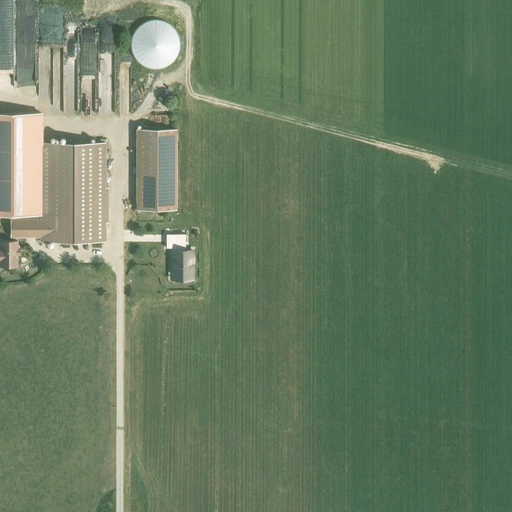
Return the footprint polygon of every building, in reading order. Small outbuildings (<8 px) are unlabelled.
[(37,76),(38,26),(42,26),(42,17),(38,17),(38,0),(20,0),(19,75),(37,76)] [(104,24),(103,47),(117,47),(118,24),(104,24)] [(87,48),(98,48),(98,27),(86,27),(87,48)] [(66,106),(78,107),(80,53),(66,52),(66,37),(57,37),(56,54),(44,54),(43,72),(56,72),(56,83),(66,84),(66,106)] [(86,48),(85,73),(97,73),(98,49),(86,48)] [(44,78),(45,92),(55,91),(54,76),(44,78)] [(99,91),(84,91),(85,113),(99,113),(99,91)] [(42,112),(0,112),(0,214),(11,214),(11,219),(11,237),(12,237),(12,241),(0,240),(0,263),(7,263),(7,266),(17,266),(17,241),(16,241),(16,237),(40,237),(40,241),(105,241),(105,143),(43,143),(42,112)] [(136,209),(176,209),(176,129),(136,129),(136,209)] [(176,224),(159,224),(159,237),(166,237),(166,260),(179,261),(179,251),(182,251),(182,239),(176,239),(176,224)]
